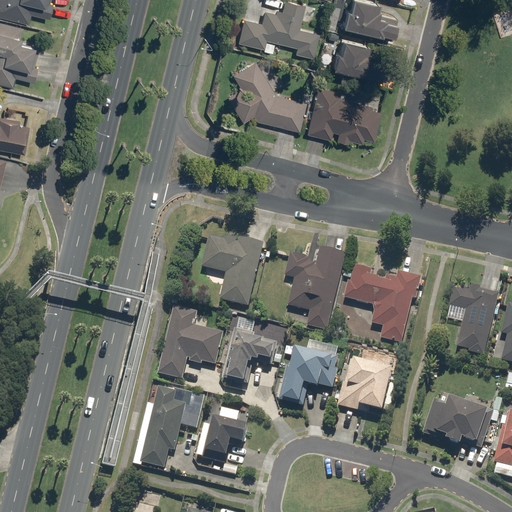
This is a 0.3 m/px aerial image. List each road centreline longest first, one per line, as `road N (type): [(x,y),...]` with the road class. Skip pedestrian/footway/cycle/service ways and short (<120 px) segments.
road 1 (primary): [(148,195),(71,511)]
road 2 (primary): [(9,511),(73,248)]
road 3 (residential): [(73,248),(49,180),(92,0)]
road 4 (primary): [(73,248),(135,0)]
road 5 (residential): [(386,210),(439,0)]
road 6 (residential): [(273,511),(277,480),(299,447),(400,465)]
road 7 (residential): [(168,111),(194,141),(285,167)]
road 8 (residential): [(276,202),(186,184),(148,195)]
road 9 (residential): [(511,241),(386,210)]
